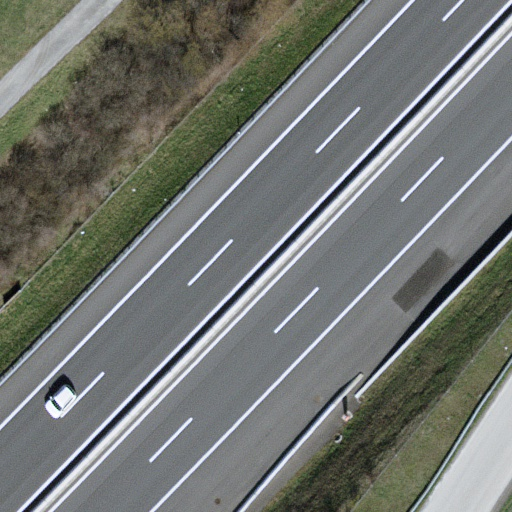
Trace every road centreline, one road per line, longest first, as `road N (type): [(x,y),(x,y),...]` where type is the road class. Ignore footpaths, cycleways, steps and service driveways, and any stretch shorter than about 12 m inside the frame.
road 1 (motorway): [(459,0),(0,475)]
road 2 (motorway): [(100,511),(511,86)]
road 3 (track): [(96,0),(0,94)]
